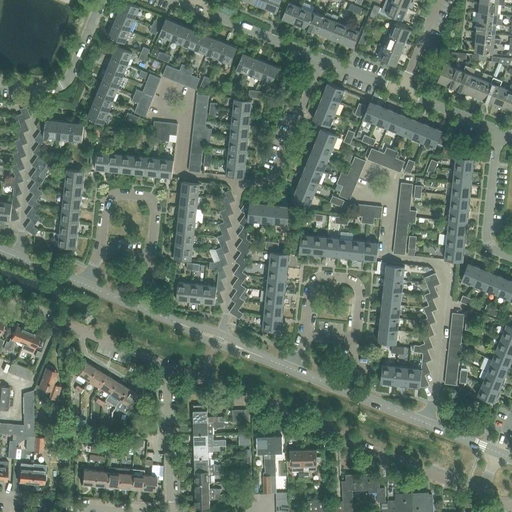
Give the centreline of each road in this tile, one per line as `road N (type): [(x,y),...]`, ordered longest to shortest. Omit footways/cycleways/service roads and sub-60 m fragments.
road 1 (residential): [(481,494),(169,369)]
road 2 (tertiary): [(292,369),(83,284)]
road 3 (tertiary): [(498,454),(292,369)]
road 4 (residential): [(169,369),(0,301)]
road 5 (residential): [(239,183),(268,186),(322,60)]
road 6 (residential): [(102,0),(64,83),(0,83)]
road 7 (residential): [(308,331),(357,333),(359,284),(311,280)]
road 8 (residential): [(170,511),(169,369)]
road 9 (residential): [(322,60),(191,6)]
road 10 (residential): [(511,256),(487,244),(496,132)]
road 11 (residential): [(104,243),(150,248),(152,204),(129,195),(107,201)]
road 12 (residential): [(126,511),(0,503)]
